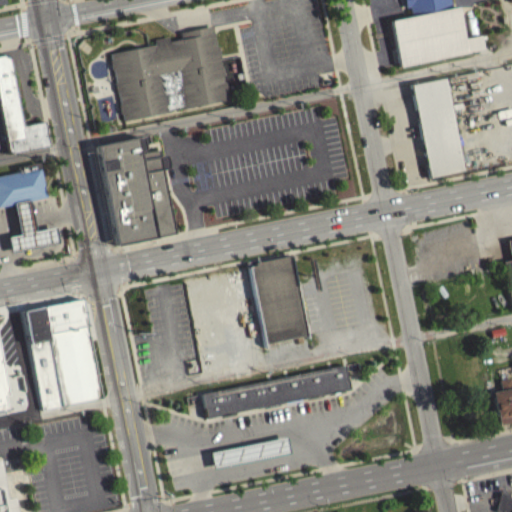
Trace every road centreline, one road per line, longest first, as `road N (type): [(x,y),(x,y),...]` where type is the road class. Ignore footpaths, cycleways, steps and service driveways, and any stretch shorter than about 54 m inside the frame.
road 1 (secondary): [(41,0),(147,511)]
road 2 (primary): [(511,185),(0,289)]
road 3 (residential): [(342,0),(446,511)]
road 4 (primary): [(197,511),(511,447)]
road 5 (tertiary): [(0,25),(129,0)]
